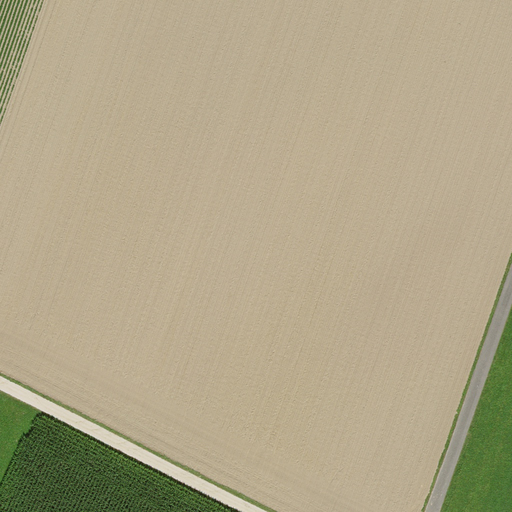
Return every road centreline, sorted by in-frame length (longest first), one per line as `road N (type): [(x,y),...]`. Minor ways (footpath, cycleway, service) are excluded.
road 1 (track): [(0,374),(268,511)]
road 2 (unclassified): [(511,287),(427,511)]
